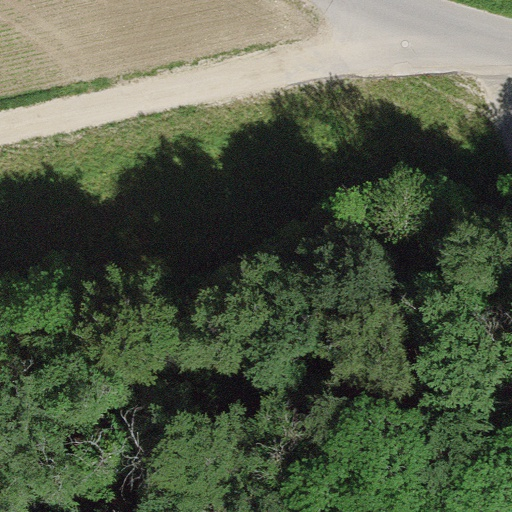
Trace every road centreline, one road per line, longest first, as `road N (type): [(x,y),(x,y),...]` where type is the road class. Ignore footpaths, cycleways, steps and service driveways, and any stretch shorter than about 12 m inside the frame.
road 1 (track): [(476,51),(0,135)]
road 2 (residential): [(511,54),(476,51),(360,0)]
